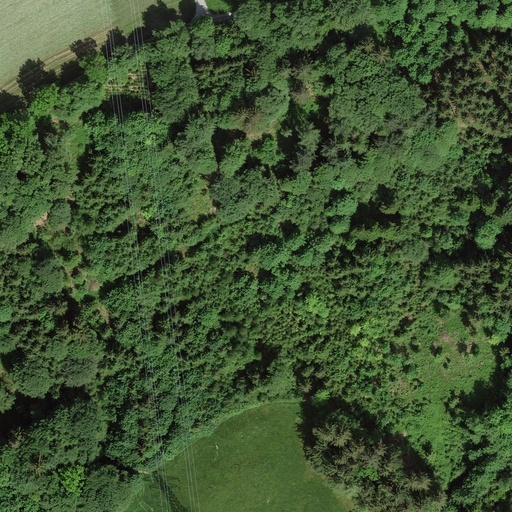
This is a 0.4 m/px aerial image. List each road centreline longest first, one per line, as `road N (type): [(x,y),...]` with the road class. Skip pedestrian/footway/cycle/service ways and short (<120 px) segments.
road 1 (residential): [(199,23),(122,55),(0,133)]
road 2 (residential): [(320,0),(199,23)]
